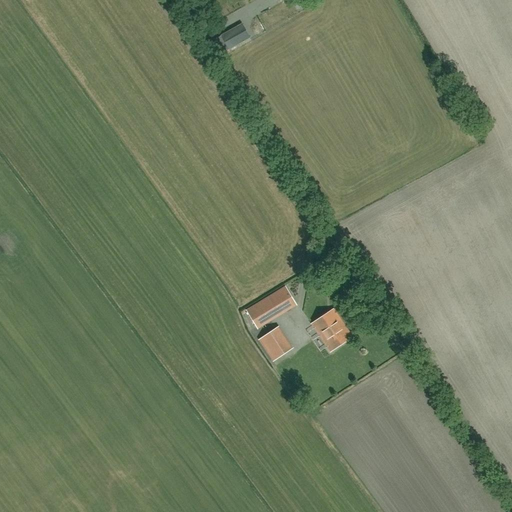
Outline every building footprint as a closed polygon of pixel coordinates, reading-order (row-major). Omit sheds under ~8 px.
[(271,26),(290,17),(287,9),(267,17),(271,26)] [(257,21),(264,33),(272,28),(265,16),(257,21)] [(243,42),(249,38),(242,24),(235,28),(221,36),(229,49),(243,42)] [(295,304),(285,288),(247,311),(257,327),(295,304)] [(311,324),(329,352),(350,338),(332,310),(311,324)]
